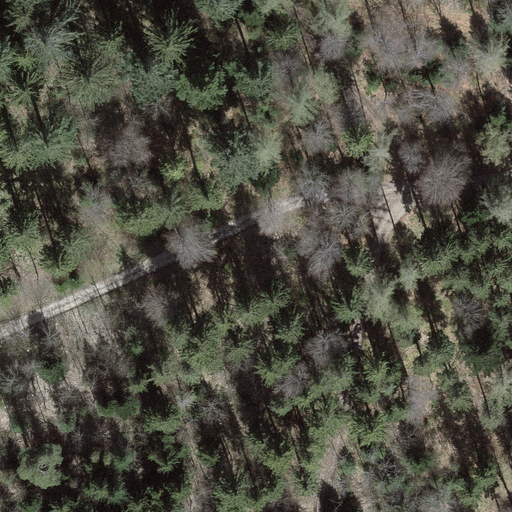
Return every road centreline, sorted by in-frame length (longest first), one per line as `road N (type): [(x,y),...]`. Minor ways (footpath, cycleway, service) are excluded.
road 1 (track): [(0,345),(324,197),(428,182)]
road 2 (track): [(317,511),(377,258),(428,182)]
